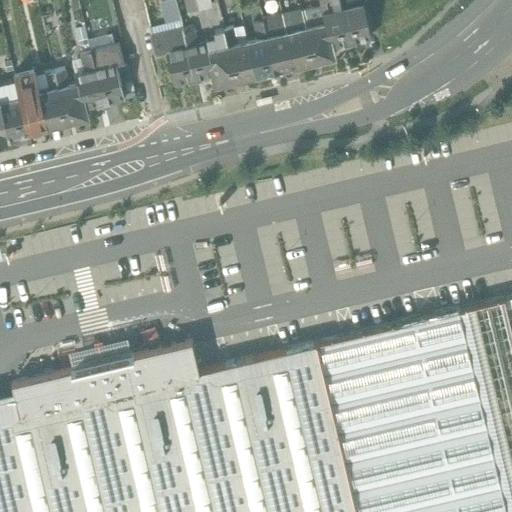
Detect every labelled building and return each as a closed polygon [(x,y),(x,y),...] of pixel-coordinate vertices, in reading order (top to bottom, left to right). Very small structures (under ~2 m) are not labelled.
[(176,0),(175,0),(163,3),(168,24),(181,21),(176,0)] [(341,0),(331,0),(334,10),(343,8),(341,0)] [(353,5),(343,8),(350,42),(373,36),(370,26),(369,26),(364,3),(353,5)] [(313,8),(303,11),(306,27),(316,24),(313,8)] [(334,10),(323,13),(325,22),(326,22),(332,46),(333,46),(350,42),(343,8),(334,10)] [(303,11),(293,13),(297,29),(306,27),(303,11)] [(277,34),(273,18),(264,20),(268,36),(277,34)] [(264,20),(254,23),(258,38),(268,36),(264,20)] [(168,24),(150,28),(157,55),(167,52),(172,72),(174,83),(195,78),(183,29),(181,21),(168,24)] [(316,24),(306,27),(315,61),(322,59),(321,58),(335,55),(333,46),(332,46),(326,22),(325,22),(316,24)] [(208,40),(197,43),(193,27),(183,29),(195,78),(214,74),(215,74),(209,50),(210,50),(208,40)] [(248,41),(237,43),(234,27),(225,30),(237,80),(243,78),(243,77),(256,74),(248,41)] [(297,29),(287,31),(295,64),(308,61),(308,62),(315,61),(306,27),(297,29)] [(215,32),(217,38),(208,40),(210,50),(209,50),(215,74),(214,74),(216,84),(230,80),(231,81),(237,80),(225,30),(215,32)] [(277,34),(268,36),(276,70),(283,69),(283,67),(295,64),(287,31),(277,34)] [(258,38),(248,41),(256,74),(269,71),(269,72),(276,70),(268,36),(258,38)] [(120,44),(92,51),(96,67),(104,101),(111,99),(111,98),(114,98),(126,95),(123,84),(122,84),(118,63),(124,61),(120,44)] [(92,51),(83,53),(87,69),(96,67),(92,51)] [(34,67),(15,72),(17,79),(30,130),(36,128),(36,127),(47,124),(39,91),(34,67)] [(87,69),(75,72),(78,81),(79,81),(85,105),(86,105),(98,102),(98,103),(104,101),(96,67),(87,69)] [(65,68),(55,70),(59,86),(69,83),(65,68)] [(55,70),(46,72),(50,88),(59,86),(55,70)] [(17,79),(0,82),(0,89),(2,100),(10,133),(11,133),(23,130),(23,131),(30,130),(17,79)] [(69,83),(59,86),(68,120),(74,119),(74,118),(78,117),(78,118),(89,115),(86,105),(85,105),(79,81),(78,81),(69,83)] [(50,88),(39,91),(47,124),(61,121),(61,122),(68,120),(59,86),(50,88)] [(10,133),(2,100),(0,100),(0,138),(12,135),(11,133),(10,133)] [(438,306),(468,305),(468,283),(437,284),(438,306)] [(15,393),(0,396),(0,511),(511,511),(511,329),(505,301),(199,370),(190,340),(101,362),(13,383),(15,393)] [(339,332),(373,323),(368,304),(334,313),(339,332)]
